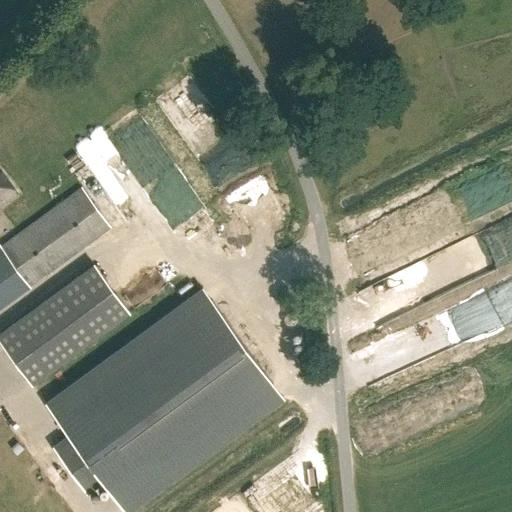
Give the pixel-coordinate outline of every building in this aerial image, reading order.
[(150,209),(166,204),(171,223),(200,216),(188,168),(142,179),(150,209)] [(0,208),(18,194),(0,171),(0,208)] [(0,306),(110,226),(81,186),(10,238),(0,245),(0,306)] [(129,311),(93,262),(0,330),(0,339),(32,383),(129,311)] [(128,511),(284,398),(201,286),(43,401),(67,434),(52,445),(87,493),(102,482),(124,511),(128,511)] [(406,345),(411,355),(468,326),(460,310),(409,335),(412,342),(406,345)] [(293,350),(308,345),(304,331),(289,335),(293,350)] [(249,494),(258,506),(269,498),(260,486),(249,494)]
